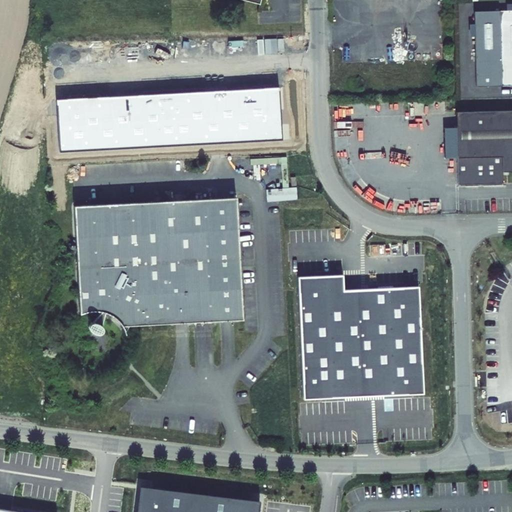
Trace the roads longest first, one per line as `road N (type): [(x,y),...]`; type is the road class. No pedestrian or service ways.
road 1 (residential): [(0,431),(261,462),(466,463)]
road 2 (unclassified): [(315,0),(318,142),(333,189),(383,224),(459,226)]
road 3 (unclassified): [(466,463),(459,226)]
